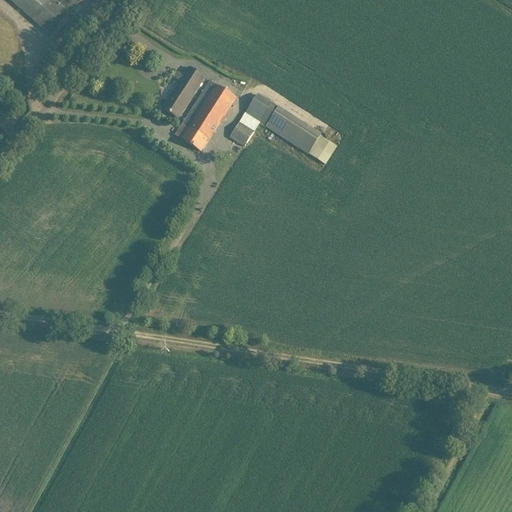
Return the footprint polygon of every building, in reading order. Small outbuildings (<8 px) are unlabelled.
[(8,0),(31,20),(42,29),(49,36),(81,0),(64,0),(59,6),(52,0),(8,0)] [(163,110),(178,119),(205,79),(190,69),(163,110)] [(211,82),(176,136),(201,153),(236,99),(211,82)] [(245,115),(282,138),(309,156),(321,137),(294,119),(258,95),(245,115)] [(230,138),(245,148),(255,133),(240,123),(230,138)]
